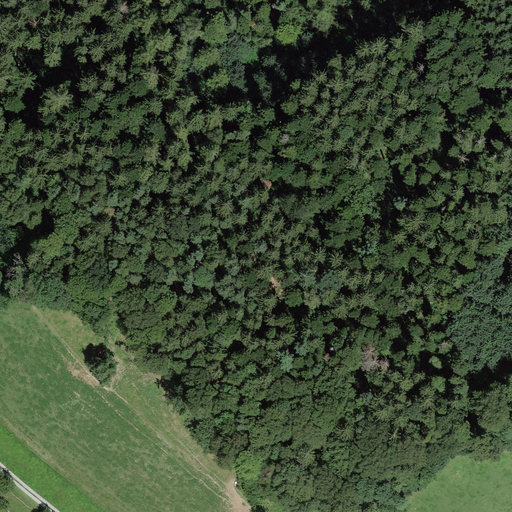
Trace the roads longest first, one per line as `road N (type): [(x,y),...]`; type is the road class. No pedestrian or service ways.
road 1 (track): [(511,323),(435,276),(304,140),(281,0)]
road 2 (track): [(0,291),(108,282),(143,243),(191,140),(227,117),(276,122),(304,140)]
road 3 (track): [(201,134),(210,0)]
